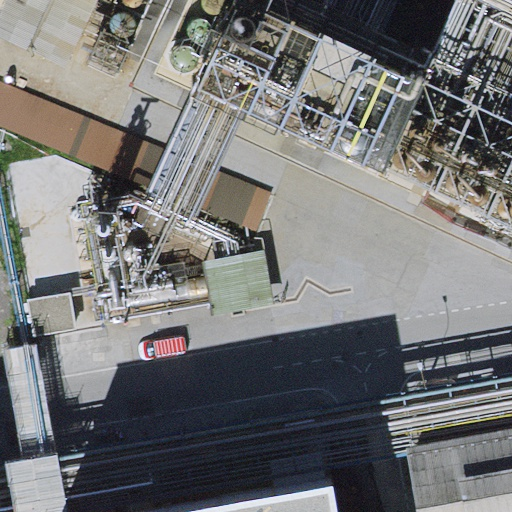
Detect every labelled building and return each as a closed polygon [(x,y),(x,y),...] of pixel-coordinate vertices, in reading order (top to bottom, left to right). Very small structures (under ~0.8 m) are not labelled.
[(7,0),(1,20),(82,48),(98,0),(7,0)] [(438,17),(398,0),(222,0),(196,64),(385,143),(438,17)] [(0,116),(48,140),(61,113),(0,83),(0,116)] [(511,511),(511,434),(408,454),(418,511),(511,511)] [(336,511),(328,463),(184,487),(187,511),(336,511)]
